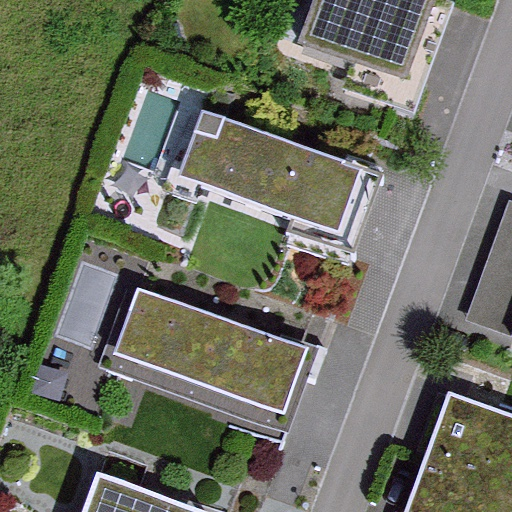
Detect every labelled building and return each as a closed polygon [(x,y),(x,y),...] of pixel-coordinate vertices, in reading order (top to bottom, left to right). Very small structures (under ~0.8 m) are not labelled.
[(464,0),(338,0),(323,44),(436,83),(464,0)] [(358,76),(350,97),(394,114),(402,94),(358,76)] [(217,108),(193,176),(374,241),(399,173),(217,108)] [(162,288),(138,358),(315,420),(340,350),(162,288)] [(511,424),(449,401),(427,460),(511,490),(511,424)] [(511,511),(511,490),(427,460),(408,511),(511,511)] [(190,511),(96,478),(84,511),(190,511)]
